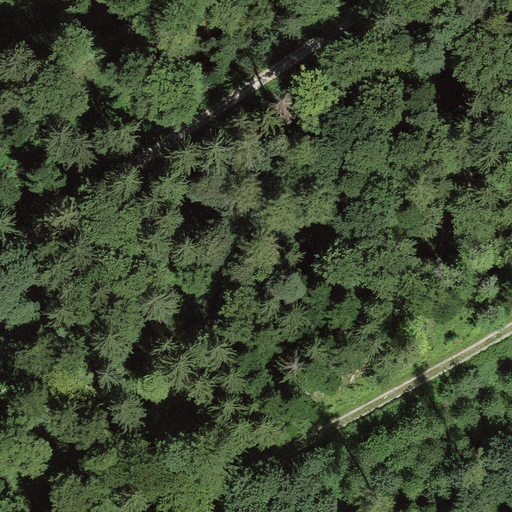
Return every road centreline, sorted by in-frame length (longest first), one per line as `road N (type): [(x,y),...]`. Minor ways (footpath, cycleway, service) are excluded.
road 1 (track): [(0,263),(370,0)]
road 2 (track): [(171,511),(511,328)]
